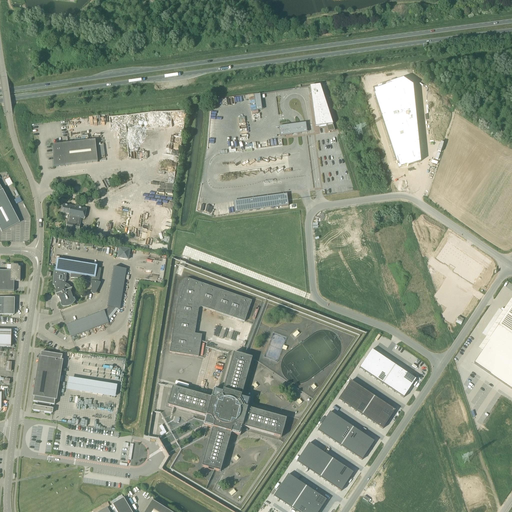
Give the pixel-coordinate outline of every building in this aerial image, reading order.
[(384,85),(374,87),(375,89),(376,92),(375,93),(394,150),(395,150),(397,155),(406,153),(407,154),(429,149),(425,85),(424,81),(417,76),(414,77),(384,84),(384,85)] [(320,86),(307,88),(309,95),(310,95),(311,97),(310,97),(311,100),(315,127),(326,126),(333,125),(320,86)] [(291,125),(278,127),(280,137),(292,135),(291,125)] [(95,141),(52,145),(54,156),(53,156),(54,167),(97,162),(95,141)] [(0,229),(1,232),(19,223),(0,185),(0,229)] [(288,206),(287,194),(233,201),(234,212),(288,206)] [(60,213),(61,213),(61,214),(69,215),(66,230),(77,232),(80,218),(84,219),(86,209),(62,204),(62,206),(60,213)] [(113,208),(107,238),(122,240),(124,227),(128,227),(131,212),(113,208)] [(328,224),(323,224),(323,229),(323,230),(325,239),(326,244),(325,244),(326,249),(371,243),(362,219),(358,220),(352,220),(352,221),(348,221),(342,222),(339,223),(338,222),(328,224),(328,223),(328,224)] [(141,237),(142,223),(134,223),(133,237),(141,237)] [(447,244),(439,256),(445,260),(445,259),(457,267),(455,271),(473,283),(483,268),(447,244)] [(56,296),(57,297),(58,296),(61,304),(62,306),(64,307),(65,307),(67,307),(69,306),(70,306),(71,305),(72,304),(73,303),(74,302),(73,299),(70,292),(71,291),(71,290),(71,289),(71,288),(70,287),(69,286),(68,285),(67,285),(66,284),(65,284),(65,283),(66,278),(67,273),(68,274),(70,278),(70,279),(73,279),(74,279),(76,279),(78,279),(79,279),(81,280),(83,280),(86,281),(90,282),(91,288),(90,292),(96,293),(97,293),(98,289),(100,283),(99,283),(101,269),(97,268),(97,266),(57,260),(56,268),(54,267),(52,285),(54,285),(55,290),(55,291),(55,293),(55,294),(56,295),(56,296)] [(0,291),(14,292),(14,282),(20,282),(20,268),(17,265),(11,265),(11,271),(0,271),(0,291)] [(105,312),(104,313),(67,328),(71,337),(108,323),(106,319),(115,308),(120,309),(126,270),(116,268),(109,307),(108,308),(105,312)] [(234,318),(244,322),(251,301),(206,285),(188,279),(187,279),(186,279),(185,280),(184,280),(183,280),(182,281),(181,282),(181,283),(180,284),(177,304),(173,329),(169,352),(198,357),(202,335),(194,334),(198,309),(202,307),(234,318)] [(0,314),(13,315),(13,299),(0,298),(0,314)] [(496,331),(482,352),(511,372),(511,307),(499,327),(496,331)] [(0,346),(11,347),(11,331),(0,330),(0,346)] [(371,350),(359,368),(403,398),(416,380),(371,350)] [(54,405),(62,355),(41,352),(33,402),(37,403),(36,406),(34,406),(33,409),(33,412),(51,414),(52,412),(52,409),(50,408),(50,405),(54,405)] [(173,407),(201,415),(206,416),(204,421),(203,424),(207,425),(212,427),(201,466),(214,469),(219,471),(220,470),(230,432),(239,435),(242,425),(248,427),(280,436),(283,429),(280,428),(281,425),(284,426),(286,419),(247,408),(249,399),(245,398),(240,396),(251,357),(248,356),(244,355),(241,355),(233,352),(222,391),(213,389),(211,397),(172,386),(167,405),(173,407)] [(67,388),(111,393),(110,396),(115,396),(117,381),(68,375),(67,388)] [(351,381),(338,400),(383,429),(395,411),(351,381)] [(330,412),(317,431),(362,460),(374,442),(330,412)] [(424,414),(417,424),(429,432),(431,428),(428,417),(424,414)] [(417,424),(411,433),(423,441),(429,432),(417,424)] [(429,432),(423,441),(428,445),(434,436),(431,428),(429,432)] [(434,436),(428,445),(434,448),(437,445),(434,436)] [(309,444),(296,462),(341,492),(353,473),(309,444)] [(403,445),(397,454),(404,459),(411,450),(403,445)] [(411,450),(404,459),(410,463),(417,454),(411,450)] [(397,454),(391,463),(398,468),(404,459),(397,454)] [(417,454),(410,463),(416,467),(422,457),(417,454)] [(416,467),(414,470),(420,473),(422,471),(428,461),(422,457),(416,467)] [(404,459),(398,468),(404,472),(410,463),(404,459)] [(422,471),(420,473),(426,477),(434,465),(428,461),(422,471)] [(410,463),(404,472),(410,476),(414,470),(416,467),(410,463)] [(434,465),(426,477),(432,481),(440,469),(434,465)] [(440,469),(432,481),(438,485),(446,473),(440,469)] [(414,470),(410,476),(416,480),(420,473),(414,470)] [(420,473),(416,480),(422,484),(426,477),(420,473)] [(288,475),(273,497),(296,511),(318,511),(326,500),(288,475)] [(383,475),(377,485),(384,490),(391,480),(383,475)] [(426,477),(422,484),(427,488),(432,481),(426,477)] [(391,480),(384,490),(390,493),(396,484),(391,480)] [(432,481),(427,488),(433,492),(438,485),(432,481)] [(396,484),(390,493),(396,497),(402,488),(396,484)] [(377,485),(371,494),(378,499),(384,490),(377,485)] [(396,497),(394,500),(400,504),(402,501),(408,492),(402,488),(396,497)] [(384,490),(378,499),(384,503),(390,493),(384,490)] [(402,501),(400,504),(406,508),(414,496),(408,492),(402,501)] [(390,493),(384,503),(390,507),(394,500),(396,497),(390,493)] [(111,500),(113,504),(112,505),(116,511),(131,511),(121,494),(111,500)] [(414,496),(406,508),(412,511),(420,499),(414,496)] [(420,499),(412,511),(419,511),(425,503),(420,499)] [(170,511),(152,500),(144,511),(170,511)] [(394,500),(390,507),(395,510),(400,504),(394,500)]
